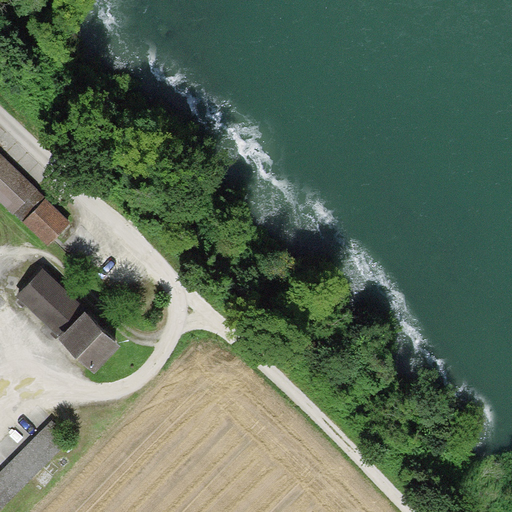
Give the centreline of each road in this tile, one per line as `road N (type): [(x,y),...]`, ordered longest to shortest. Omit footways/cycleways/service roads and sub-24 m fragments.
road 1 (residential): [(0,101),(409,511)]
road 2 (track): [(189,295),(162,361),(114,401),(0,401)]
